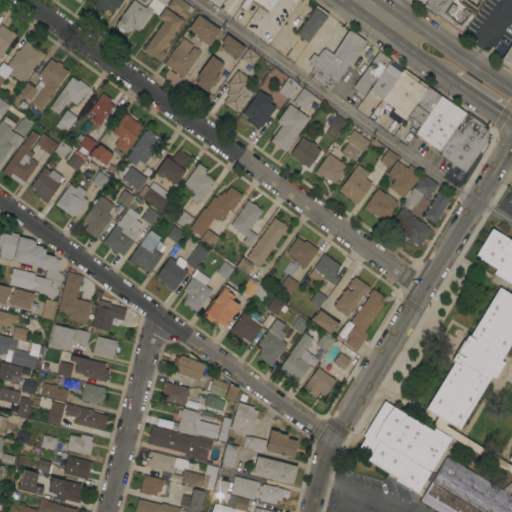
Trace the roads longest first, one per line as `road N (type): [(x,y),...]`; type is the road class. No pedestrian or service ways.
road 1 (residential): [(419,294),(26,0)]
road 2 (residential): [(0,194),(331,440)]
road 3 (residential): [(331,440),(511,143)]
road 4 (residential): [(158,312),(108,511)]
road 5 (secondary): [(511,89),(426,34),(405,33)]
